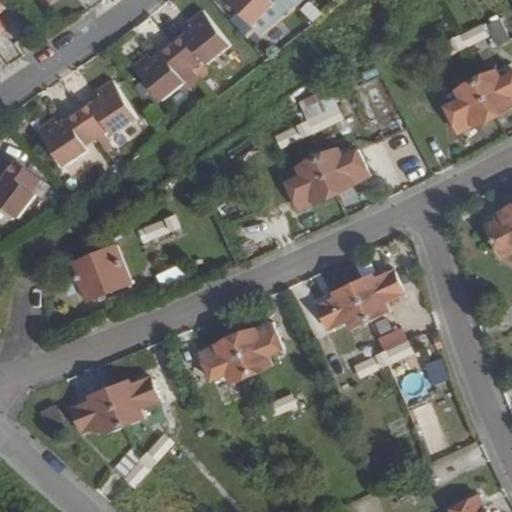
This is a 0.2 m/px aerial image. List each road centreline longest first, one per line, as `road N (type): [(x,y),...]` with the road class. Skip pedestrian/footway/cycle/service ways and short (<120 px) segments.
road 1 (residential): [(0,392),(420,210)]
road 2 (residential): [(420,210),(511,459)]
road 3 (residential): [(0,92),(128,0)]
